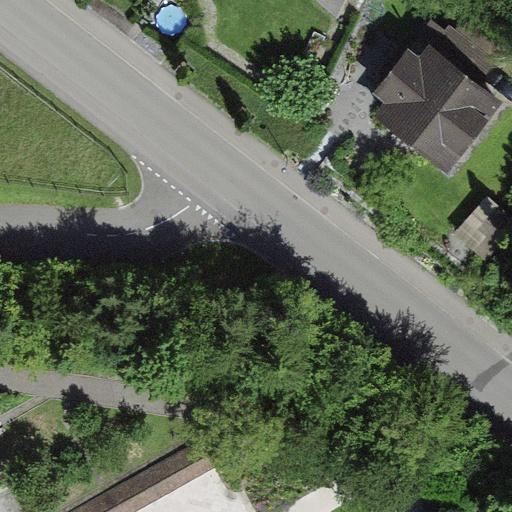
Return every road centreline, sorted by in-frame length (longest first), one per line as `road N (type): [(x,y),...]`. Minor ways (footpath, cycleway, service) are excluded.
road 1 (tertiary): [(511,396),(224,171)]
road 2 (tertiary): [(224,171),(7,0)]
road 3 (residential): [(224,171),(188,210),(131,235),(0,228)]
